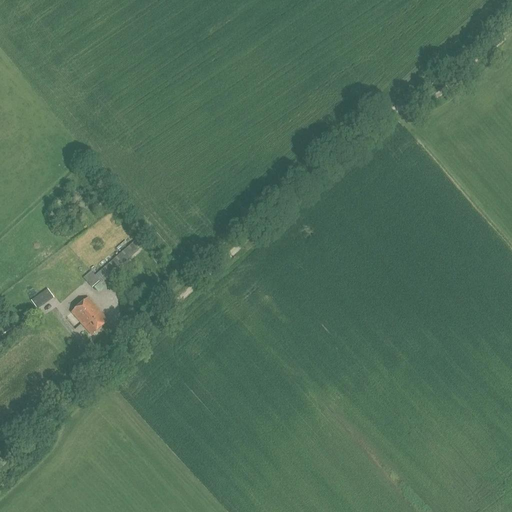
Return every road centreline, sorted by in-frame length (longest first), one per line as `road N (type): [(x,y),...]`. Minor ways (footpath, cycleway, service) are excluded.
road 1 (track): [(511,23),(443,86),(369,121),(101,362)]
road 2 (unclassified): [(0,455),(101,362)]
